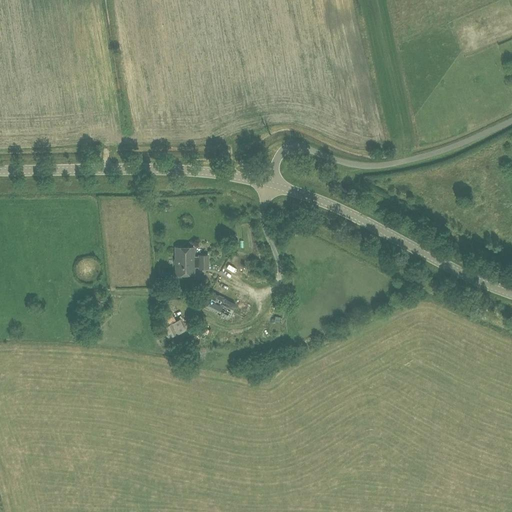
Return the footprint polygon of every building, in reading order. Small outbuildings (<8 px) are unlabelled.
[(208,267),(208,254),(199,255),(194,256),(194,247),(176,247),(176,274),(194,274),(194,267),(199,267),(199,268),(208,267)] [(203,307),(228,319),(235,303),(211,291),(203,307)] [(94,308),(81,314),(87,325),(101,318),(96,306),(93,307),(94,308)] [(171,310),(159,316),(163,326),(175,319),(171,310)] [(185,329),(179,318),(163,327),(168,339),(185,329)]
